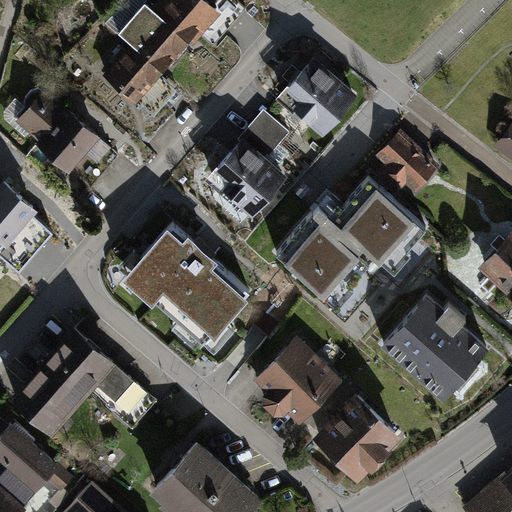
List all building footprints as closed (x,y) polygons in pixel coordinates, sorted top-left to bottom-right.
[(200,0),(154,0),(145,11),(184,46),(192,36),(207,49),(229,25),(200,0)] [(125,46),(157,75),(184,46),(145,11),(139,5),(112,35),(125,46)] [(157,75),(125,46),(98,76),(131,105),(157,75)] [(355,100),(308,59),(274,97),(320,139),(355,100)] [(59,106),(39,89),(12,120),(34,139),(27,147),(59,174),(90,137),(57,109),(59,106)] [(287,137),(258,113),(208,172),(222,184),(214,194),(247,222),(283,179),(265,164),(287,137)] [(511,119),(493,145),(511,158),(511,119)] [(440,160),(404,127),(370,165),(406,197),(440,160)] [(32,206),(0,180),(0,241),(2,243),(32,206)] [(340,223),(364,244),(380,258),(417,216),(378,181),(340,223)] [(321,292),(364,244),(340,223),(318,204),(312,210),(319,217),(282,258),(321,292)] [(181,236),(165,221),(121,271),(151,298),(162,286),(213,331),(247,293),(211,261),(216,255),(187,229),(181,236)] [(511,234),(506,229),(471,269),(511,304),(511,234)] [(425,293),(382,343),(442,394),(485,345),(425,293)] [(29,405),(18,416),(43,439),(94,383),(125,411),(142,392),(68,325),(10,388),(29,405)] [(337,381),(289,336),(249,378),(263,390),(255,399),(262,411),(275,418),(281,411),(296,425),(337,381)] [(400,433),(353,392),(315,437),(362,477),(400,433)] [(76,476),(4,419),(0,423),(0,490),(20,506),(40,480),(60,496),(76,476)] [(244,511),(254,502),(188,439),(139,491),(161,511),(244,511)] [(468,511),(511,511),(511,464),(463,506),(468,511)] [(70,511),(124,511),(95,486),(70,511)] [(0,511),(14,511),(20,506),(0,490),(0,511)]
